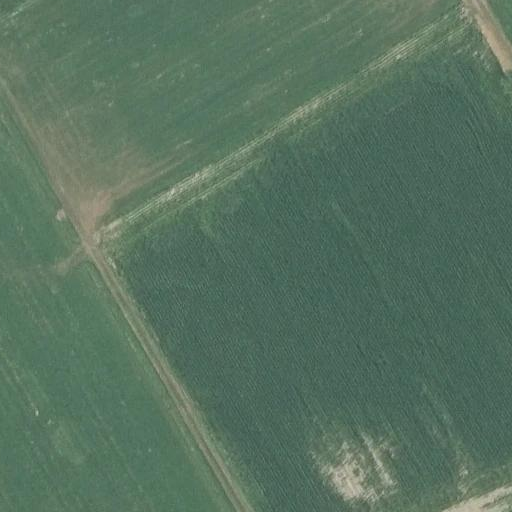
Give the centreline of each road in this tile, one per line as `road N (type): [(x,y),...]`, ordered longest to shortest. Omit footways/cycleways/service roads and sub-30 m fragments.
road 1 (track): [(475,0),(93,241)]
road 2 (track): [(251,511),(93,241)]
road 3 (track): [(93,241),(0,79)]
